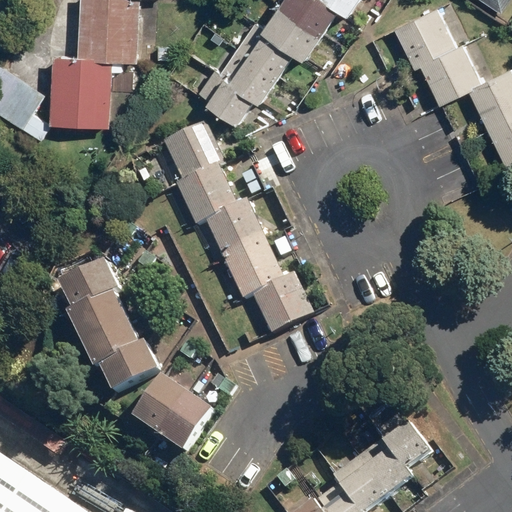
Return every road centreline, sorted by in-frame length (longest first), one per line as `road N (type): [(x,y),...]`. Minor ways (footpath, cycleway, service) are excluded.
road 1 (residential): [(433,321),(285,395),(253,433)]
road 2 (residential): [(433,321),(353,159)]
road 3 (residential): [(511,464),(442,340)]
